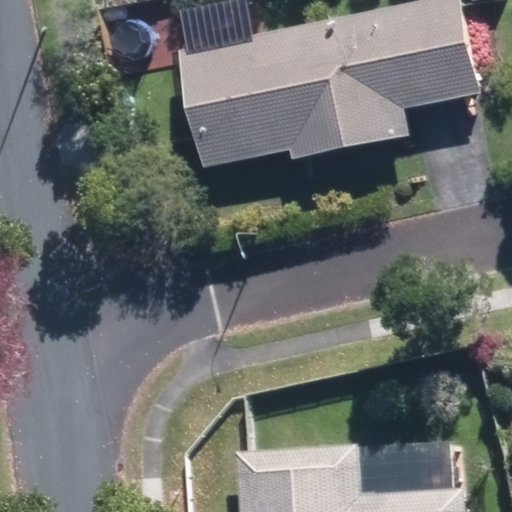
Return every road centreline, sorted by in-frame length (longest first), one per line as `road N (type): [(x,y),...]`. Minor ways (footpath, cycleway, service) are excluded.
road 1 (residential): [(511,233),(57,335)]
road 2 (residential): [(57,335),(17,118)]
road 3 (residential): [(69,511),(57,335)]
